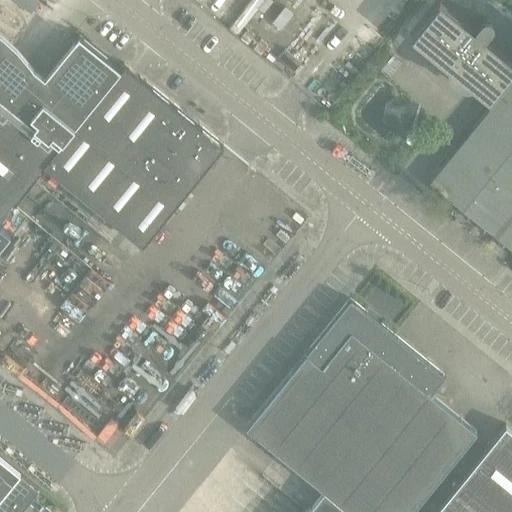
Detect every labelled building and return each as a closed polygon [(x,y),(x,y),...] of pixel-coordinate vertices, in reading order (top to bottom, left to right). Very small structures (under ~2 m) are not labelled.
[(508,74),(511,77),(511,49),(488,30),(496,20),(496,15),(490,11),(485,12),(477,22),(450,0),(439,0),(416,29),(456,62),(457,70),(463,75),(472,74),(494,92),(508,74)] [(76,122),(116,73),(120,68),(105,56),(103,59),(76,38),(45,75),(34,67),(17,45),(2,32),(0,30),(0,215),(44,162),(76,122)] [(143,243),(223,143),(124,63),(120,68),(116,73),(76,122),(44,162),(143,243)] [(511,79),(509,84),(430,181),(495,234),(511,213),(511,79)] [(511,213),(495,234),(511,247),(511,213)] [(0,248),(11,235),(0,225),(0,248)] [(351,298),(247,426),(324,489),(352,511),(411,511),(474,435),(475,434),(477,431),(443,403),(431,393),(434,389),(445,375),(382,324),(367,311),(351,298)] [(511,511),(511,429),(506,424),(434,511),(511,511)] [(0,456),(0,511),(19,511),(39,488),(20,473),(0,456)] [(352,511),(324,489),(306,511),(305,511),(352,511)]
